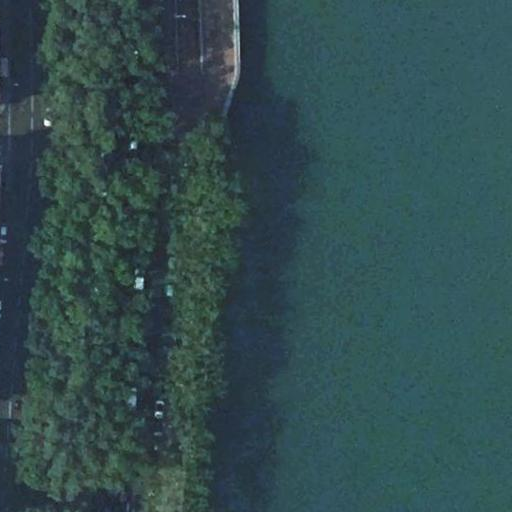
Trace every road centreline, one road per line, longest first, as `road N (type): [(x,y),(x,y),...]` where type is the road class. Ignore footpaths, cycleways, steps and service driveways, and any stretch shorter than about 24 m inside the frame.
road 1 (primary): [(116,511),(133,301),(138,0)]
road 2 (primary): [(31,146),(16,447)]
road 3 (primary): [(34,0),(31,146)]
